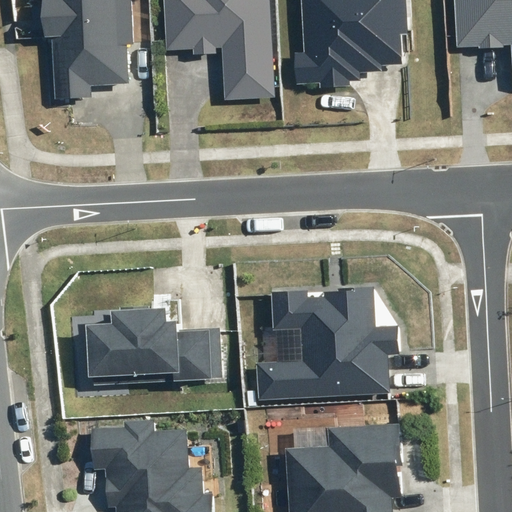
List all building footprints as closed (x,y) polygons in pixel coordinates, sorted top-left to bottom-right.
[(136,91),(131,0),(50,0),(56,105),(99,103),(99,93),(136,91)] [(229,102),(280,99),(274,0),(167,0),(170,52),(197,51),(197,56),(220,55),(220,50),(226,49),(229,102)] [(413,36),(410,0),(305,0),(308,54),(299,54),(301,85),(324,84),(324,89),(354,88),(354,83),(365,82),(364,75),(387,73),(387,66),(407,65),(405,36),(413,36)] [(511,0),(458,0),(461,49),(511,46),(511,0)] [(261,364),(262,401),(395,395),(393,355),(404,355),(403,327),(380,328),(378,290),(330,292),(330,297),(312,298),(312,292),(276,294),(278,332),(305,331),(306,362),(261,364)] [(93,326),(96,385),(227,379),(225,329),(187,331),(187,322),(176,322),(175,310),(119,312),(119,325),(93,326)] [(120,509),(119,511),(217,511),(217,495),(208,495),(207,469),(194,469),(192,431),(160,432),(160,420),(129,422),(130,428),(97,430),(99,472),(110,471),(112,509),(120,509)] [(333,447),(291,449),(293,511),(397,511),(397,498),(408,497),(405,425),(332,428),(333,447)]
